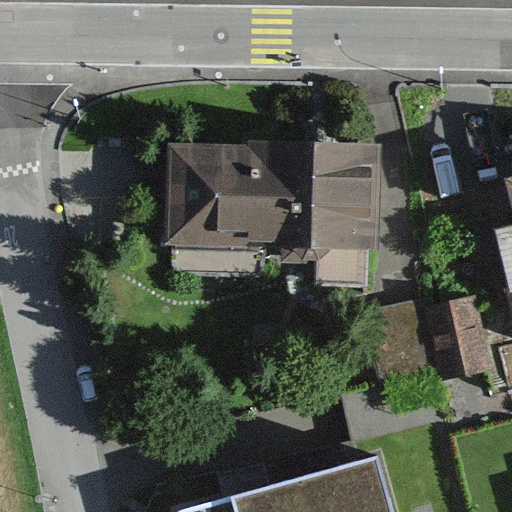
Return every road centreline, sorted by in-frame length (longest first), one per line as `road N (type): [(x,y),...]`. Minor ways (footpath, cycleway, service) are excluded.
road 1 (residential): [(0,32),(511,39)]
road 2 (residential): [(0,94),(72,511)]
